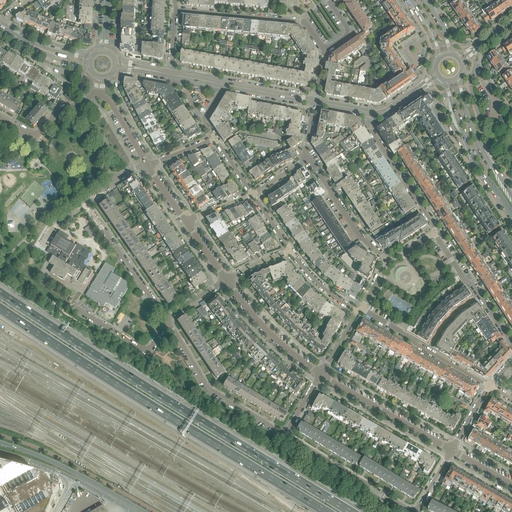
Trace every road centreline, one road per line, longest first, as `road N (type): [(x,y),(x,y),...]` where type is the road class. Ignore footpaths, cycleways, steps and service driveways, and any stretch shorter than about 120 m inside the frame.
road 1 (motorway): [(349,511),(0,293)]
road 2 (motorway): [(0,308),(325,511)]
road 3 (residential): [(284,436),(207,387),(166,321)]
road 4 (residential): [(324,50),(304,22),(174,9)]
road 5 (secondary): [(144,511),(0,443)]
road 6 (residential): [(451,450),(320,375)]
road 7 (residential): [(358,311),(488,386)]
road 8 (secondary): [(445,81),(474,160),(511,214)]
road 9 (residential): [(411,511),(284,436)]
road 10 (residential): [(166,321),(84,203)]
road 11 (residential): [(435,231),(369,129),(371,113)]
road 12 (residential): [(511,344),(435,231)]
road 13 (residential): [(320,375),(253,316),(226,280)]
road 14 (residential): [(388,262),(358,234),(308,157)]
road 15 (secondary): [(511,195),(472,127),(458,77)]
